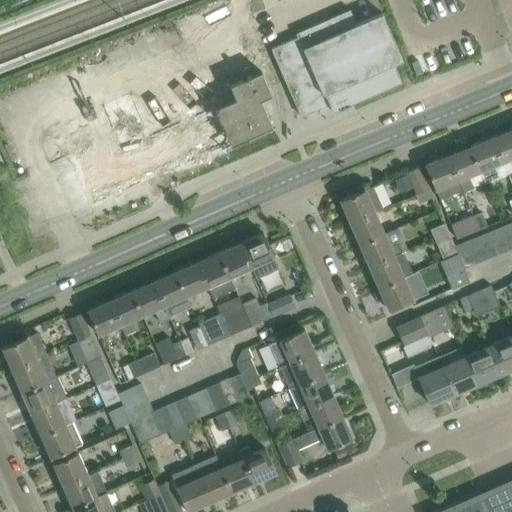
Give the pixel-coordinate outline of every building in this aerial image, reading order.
[(297,37),(271,49),(300,116),(329,104),(332,102),(334,107),(338,105),(338,106),(348,102),(347,101),(397,79),(390,64),(402,59),(381,12),(376,15),(356,24),(349,9),(295,33),(297,37)] [(73,127),(58,134),(66,153),(73,151),(78,163),(97,207),(110,202),(109,200),(108,197),(119,192),(121,197),(123,196),(120,191),(132,186),(133,190),(134,192),(157,182),(156,180),(155,176),(166,172),(168,177),(170,176),(167,171),(179,166),(180,170),(181,171),(204,161),(203,159),(202,156),(213,151),(215,157),(217,156),(214,151),(226,146),(227,149),(228,151),(251,141),(250,139),(249,136),(260,131),(262,136),(264,136),(261,130),(272,126),(274,129),(275,131),(288,125),(268,81),(93,157),(87,144),(88,144),(79,124),(77,126),(74,128),(73,127)] [(511,128),(491,137),(507,174),(511,171),(511,128)] [(507,174),(491,137),(469,146),(479,171),(480,170),(485,183),(507,174)] [(479,171),(469,146),(447,155),(457,180),(458,180),(463,192),(473,188),(468,175),(479,171)] [(457,180),(447,155),(424,164),(435,189),(457,180)] [(407,171),(416,194),(428,189),(419,166),(407,171)] [(406,174),(395,179),(400,191),(411,186),(406,174)] [(340,199),(349,221),(374,212),(382,208),(372,186),(340,199)] [(431,197),(428,189),(416,194),(415,194),(418,203),(431,197)] [(383,233),(374,212),(349,221),(359,244),(383,233)] [(480,212),(472,216),(478,229),(486,226),(480,212)] [(478,229),(472,216),(465,219),(471,232),(478,229)] [(511,247),(511,227),(510,222),(498,227),(507,250),(511,247)] [(430,229),(433,237),(448,231),(445,223),(430,229)] [(507,250),(498,227),(487,231),(497,254),(507,250)] [(453,245),(448,231),(433,237),(442,260),(457,254),(453,245)] [(497,254),(487,231),(476,236),(485,259),(497,254)] [(262,232),(241,242),(252,266),(256,277),(266,273),(278,267),(273,257),(262,232)] [(368,265),(402,251),(398,243),(389,247),(383,233),(359,244),(368,265)] [(485,259),(476,236),(465,240),(474,263),(485,259)] [(474,263),(465,240),(453,245),(457,254),(463,268),(474,263)] [(252,266),(241,242),(219,251),(230,276),(252,266)] [(230,276),(219,251),(197,261),(208,286),(209,285),(214,297),(235,288),(229,276),(230,276)] [(412,273),(402,251),(368,265),(378,287),(403,278),(412,273)] [(442,260),(439,261),(451,288),(469,281),(463,268),(457,254),(442,260)] [(208,286),(197,261),(175,271),(186,296),(208,286)] [(186,296),(175,271),(153,280),(169,315),(190,305),(186,296)] [(254,296),(263,293),(258,277),(249,280),(254,296)] [(412,299),(403,278),(378,287),(388,310),(412,299)] [(169,315),(153,280),(132,290),(142,315),(155,310),(161,322),(170,318),(168,315),(169,315)] [(500,306),(493,289),(490,284),(467,294),(473,308),(473,307),(477,316),(500,306)] [(142,315),(132,290),(110,299),(121,325),(125,335),(136,330),(131,320),(142,315)] [(290,294),(268,303),(273,315),(295,306),(290,294)] [(473,308),(467,294),(460,297),(466,311),(473,308)] [(273,315),(268,303),(267,302),(259,306),(256,297),(242,303),(252,325),(273,316),(272,315),(273,315)] [(121,325),(110,299),(87,310),(98,335),(121,325)] [(252,325),(242,303),(220,313),(230,335),(252,325)] [(443,305),(420,315),(433,344),(430,336),(453,326),(443,305)] [(77,340),(77,341),(91,335),(81,312),(69,318),(78,340),(77,340)] [(230,335),(220,313),(198,323),(208,345),(230,335)] [(433,344),(420,315),(396,326),(409,354),(433,344)] [(208,345),(198,323),(199,326),(189,331),(197,350),(208,345)] [(269,343),(279,366),(314,351),(304,328),(269,343)] [(1,347),(12,370),(36,359),(47,354),(37,332),(1,347)] [(511,368),(511,334),(489,344),(502,373),(511,368)] [(101,356),(91,335),(77,341),(87,363),(101,356)] [(186,355),(180,341),(172,344),(169,337),(155,343),(165,364),(186,355)] [(187,338),(180,341),(186,355),(193,352),(187,338)] [(479,383),(502,373),(489,344),(466,354),(479,383)] [(479,383),(466,354),(465,355),(461,345),(438,356),(455,393),(479,383)] [(323,373),(314,351),(279,366),(289,388),(323,373)] [(154,352),(136,361),(142,374),(160,366),(154,352)] [(110,378),(101,356),(87,363),(97,384),(110,378)] [(455,393),(438,356),(413,367),(430,404),(455,393)] [(240,373),(245,382),(259,376),(251,358),(237,364),(241,373),(240,373)] [(46,381),(36,359),(12,370),(21,391),(46,381)] [(142,374),(136,361),(128,364),(134,378),(142,374)] [(240,373),(229,378),(239,400),(250,395),(248,389),(245,382),(240,373)] [(332,394),(323,373),(289,388),(298,410),(332,394)] [(57,376),(46,381),(21,391),(31,413),(66,398),(57,376)] [(262,383),(259,376),(245,382),(248,389),(262,383)] [(120,400),(110,378),(97,384),(107,406),(120,400)] [(239,400),(229,378),(219,382),(228,405),(239,400)] [(228,405),(219,382),(207,388),(217,410),(228,405)] [(118,393),(121,400),(123,404),(146,394),(141,383),(118,393)] [(217,410),(207,388),(196,392),(206,414),(217,410)] [(206,414),(196,392),(185,397),(195,419),(206,414)] [(161,434),(152,412),(153,411),(146,394),(123,404),(124,405),(131,422),(140,443),(161,434)] [(342,416),(332,394),(298,410),(303,420),(313,416),(318,427),(342,416)] [(195,419),(185,397),(174,402),(184,424),(186,423),(195,419)] [(76,419),(66,398),(31,413),(41,435),(69,422),(76,419)] [(184,424),(174,402),(163,407),(174,428),(178,427),(184,424)] [(108,412),(116,429),(131,422),(124,405),(108,412)] [(174,428),(163,407),(153,411),(152,412),(161,434),(170,430),(174,428)] [(265,416),(269,423),(283,417),(280,409),(265,416)] [(231,410),(224,413),(229,426),(237,422),(231,410)] [(229,426),(224,413),(216,417),(221,429),(229,426)] [(352,439),(342,416),(318,427),(307,432),(278,445),(288,467),(301,461),(296,449),(322,437),(327,449),(352,439)] [(286,424),(283,417),(269,423),(272,430),(286,424)] [(79,445),(69,422),(41,435),(50,457),(79,445)] [(186,423),(184,424),(178,427),(184,439),(191,436),(186,423)] [(184,439),(178,427),(174,428),(170,430),(175,443),(184,439)] [(118,450),(122,458),(136,452),(132,444),(118,450)] [(248,445),(240,449),(243,457),(254,481),(275,472),(265,448),(252,454),(248,445)] [(53,463),(63,485),(96,470),(96,469),(87,473),(78,452),(53,463)] [(139,460),(136,452),(122,458),(126,466),(139,460)] [(254,481),(243,457),(222,467),(233,491),(254,481)] [(233,491),(222,467),(200,476),(211,500),(233,491)] [(106,492),(96,470),(63,485),(72,507),(106,492)] [(211,500),(200,476),(176,487),(186,508),(187,511),(211,500)] [(161,492),(158,485),(155,479),(140,485),(146,499),(148,498),(161,492)] [(511,511),(511,479),(511,480),(511,481),(498,488),(497,486),(495,487),(496,488),(483,494),(481,491),(433,511),(511,511)] [(177,511),(186,508),(176,487),(172,488),(169,480),(158,485),(161,492),(169,511),(177,511)] [(115,511),(106,492),(72,507),(74,511),(115,511)] [(169,511),(161,492),(148,498),(146,499),(138,503),(142,511),(169,511)]
